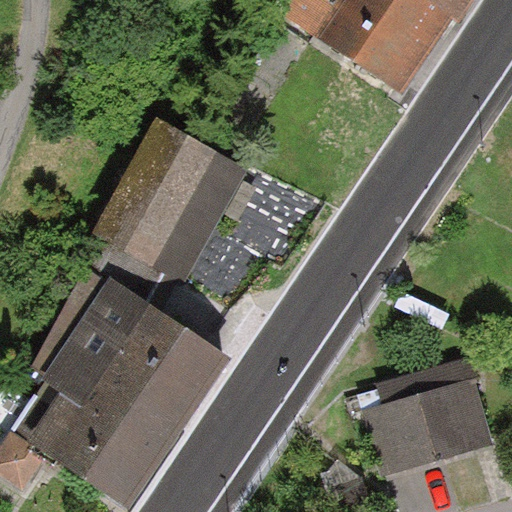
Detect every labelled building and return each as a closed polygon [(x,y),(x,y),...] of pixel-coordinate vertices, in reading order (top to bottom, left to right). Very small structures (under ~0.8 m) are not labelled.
[(297,0),(284,19),(399,100),(455,21),(462,27),(480,0),(297,0)] [(246,174),(159,126),(96,239),(183,287),(246,174)] [(233,363),(90,271),(38,367),(49,375),(41,386),(59,397),(29,443),(26,447),(45,460),(125,511),(135,511),(181,442),(233,363)] [(360,412),(379,478),(495,445),(471,359),(378,386),(384,405),(360,412)] [(0,476),(23,492),(45,460),(26,447),(29,443),(12,432),(0,449),(0,476)]
